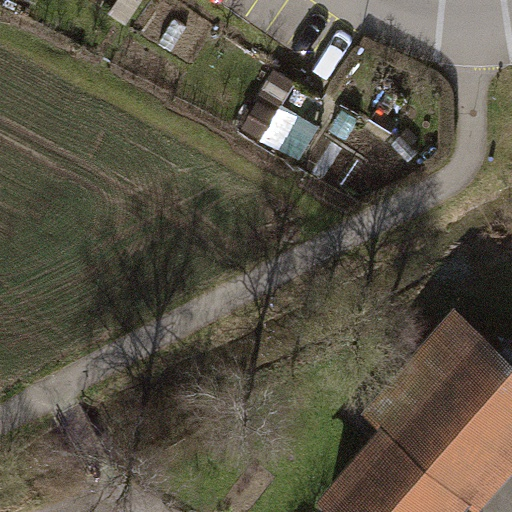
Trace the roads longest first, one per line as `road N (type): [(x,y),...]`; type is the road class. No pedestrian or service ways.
road 1 (track): [(61,392),(450,183),(473,147),(472,18)]
road 2 (track): [(0,425),(61,392),(100,470),(125,496)]
road 3 (residential): [(370,0),(444,18),(511,13)]
